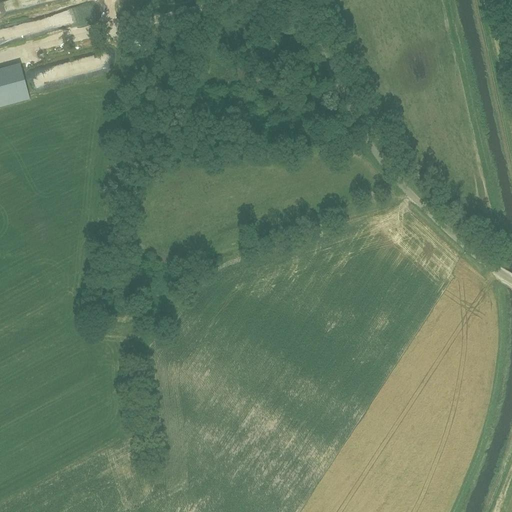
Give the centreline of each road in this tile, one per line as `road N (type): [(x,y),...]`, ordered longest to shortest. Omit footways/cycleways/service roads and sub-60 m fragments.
road 1 (unclassified): [(511,281),(416,200),(369,145),(304,0)]
road 2 (residential): [(225,0),(103,27)]
